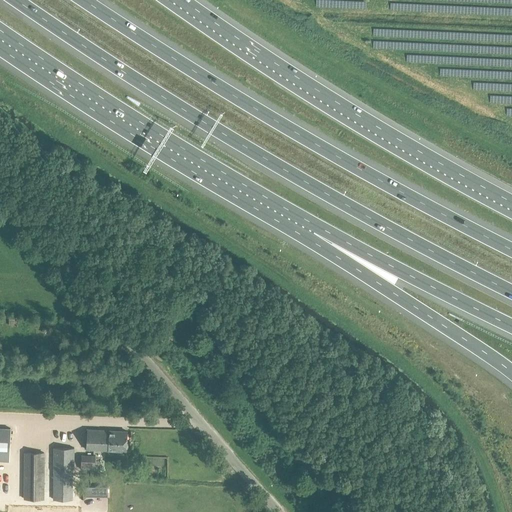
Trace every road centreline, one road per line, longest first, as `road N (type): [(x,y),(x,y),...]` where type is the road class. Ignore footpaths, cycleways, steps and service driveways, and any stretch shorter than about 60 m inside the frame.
road 1 (motorway): [(14,0),(291,178),(511,293)]
road 2 (motorway): [(511,250),(305,140),(84,0)]
road 3 (unclassified): [(282,511),(0,196)]
road 4 (motorway): [(511,208),(346,115),(170,0)]
road 5 (motorway): [(0,30),(315,225)]
road 6 (motorway): [(315,225),(368,277),(511,372)]
road 7 (motorway): [(315,225),(511,327)]
road 8 (unknown): [(0,343),(127,341)]
